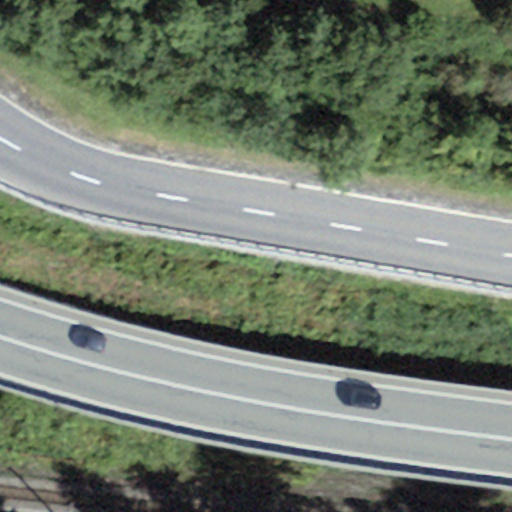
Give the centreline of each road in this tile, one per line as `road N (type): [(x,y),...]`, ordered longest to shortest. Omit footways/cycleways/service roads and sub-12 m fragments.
road 1 (tertiary): [(511,257),(114,189),(0,139)]
road 2 (primary): [(0,336),(103,369),(285,407),(511,440)]
